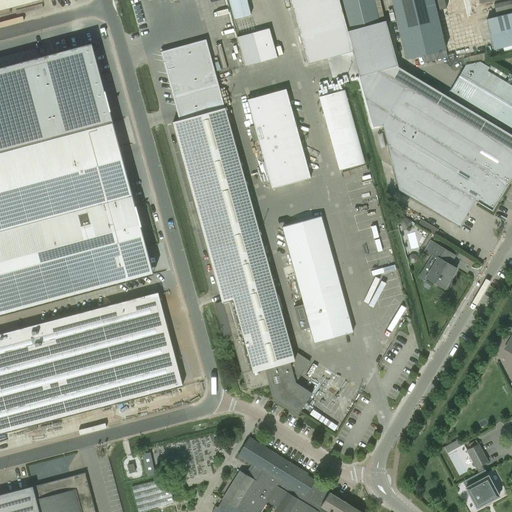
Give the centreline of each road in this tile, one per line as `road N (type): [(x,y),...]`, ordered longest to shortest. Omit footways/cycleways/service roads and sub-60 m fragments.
road 1 (unclassified): [(214,395),(109,5)]
road 2 (unknown): [(511,256),(400,205),(370,119),(390,88),(406,82),(511,140)]
road 3 (unclassified): [(378,481),(380,454),(511,233)]
road 4 (unclassified): [(214,395),(198,411),(0,463)]
road 5 (unknown): [(264,213),(301,339),(328,361),(372,375)]
road 6 (unknown): [(294,66),(233,85),(264,213)]
road 7 (unclassified): [(378,481),(338,473),(253,410),(214,395)]
road 8 (unknown): [(372,375),(331,194)]
road 9 (unknown): [(331,194),(294,66)]
